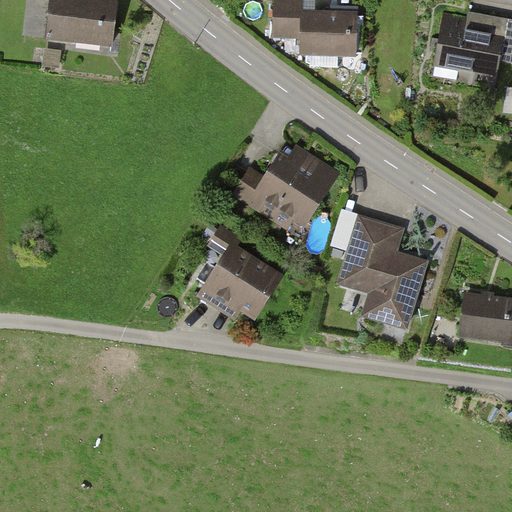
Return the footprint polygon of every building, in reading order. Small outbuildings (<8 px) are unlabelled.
[(117,4),(81,0),(29,0),(26,35),(112,45),(117,4)] [(295,5),(276,4),(275,34),(302,35),(302,52),(362,54),(363,18),(358,18),(358,7),(336,7),(335,17),(295,15),(295,5)] [(480,33),(454,29),(447,70),(462,72),(459,88),(510,97),(511,85),(511,26),(482,21),(480,33)] [(254,179),(240,200),(304,242),(344,180),(298,150),(271,190),(254,179)] [(404,233),(359,220),(340,287),(370,295),(364,319),(410,332),(427,269),(397,260),(404,233)] [(224,263),(199,300),(253,337),(288,287),(238,253),(243,246),(219,229),(205,250),(224,263)] [(511,305),(466,300),(460,346),(511,351),(511,305)]
